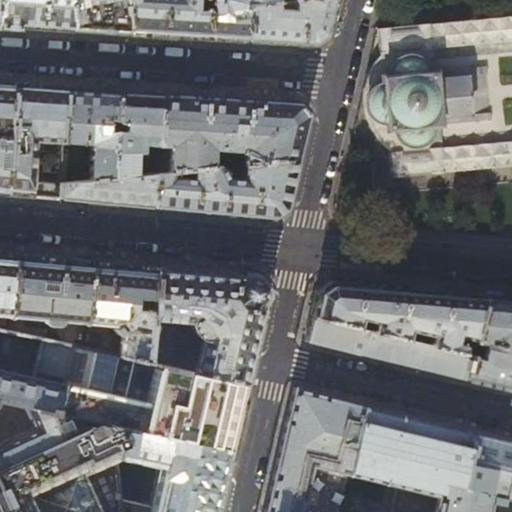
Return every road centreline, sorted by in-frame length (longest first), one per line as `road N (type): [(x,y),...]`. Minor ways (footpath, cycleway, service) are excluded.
road 1 (residential): [(0,56),(339,76)]
road 2 (residential): [(0,223),(300,249)]
road 3 (residential): [(511,414),(274,358)]
road 4 (residential): [(300,249),(511,267)]
road 5 (residential): [(339,76),(300,249)]
road 6 (residential): [(274,358),(238,511)]
